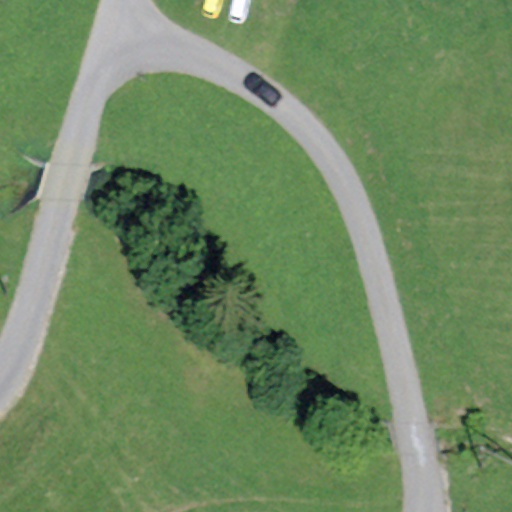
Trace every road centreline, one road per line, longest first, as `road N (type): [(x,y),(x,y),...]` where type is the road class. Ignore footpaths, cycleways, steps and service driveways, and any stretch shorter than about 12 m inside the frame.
road 1 (residential): [(435,511),(361,201),(290,107),(201,57),(114,23)]
road 2 (residential): [(0,379),(31,313),(114,23)]
